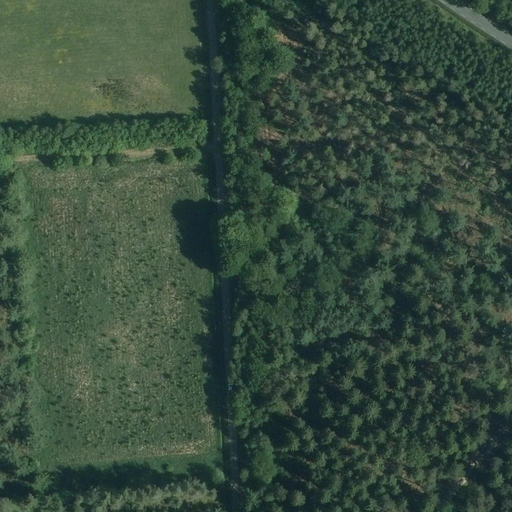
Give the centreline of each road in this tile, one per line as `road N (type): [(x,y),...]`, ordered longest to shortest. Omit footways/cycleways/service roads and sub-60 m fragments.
road 1 (unclassified): [(236,511),(210,0)]
road 2 (unknown): [(0,157),(218,146)]
road 3 (track): [(430,511),(511,415)]
